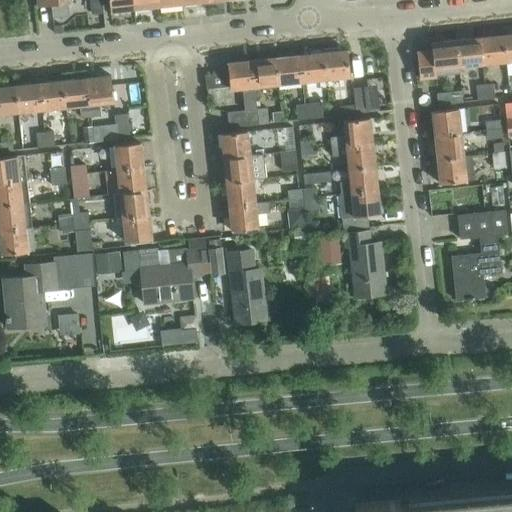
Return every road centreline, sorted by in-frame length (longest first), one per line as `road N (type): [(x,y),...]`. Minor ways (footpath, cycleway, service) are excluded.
road 1 (secondary): [(0,480),(511,424)]
road 2 (secondary): [(511,383),(0,426)]
road 3 (residential): [(0,387),(427,345)]
road 4 (residential): [(146,40),(167,211),(204,206),(187,35)]
road 5 (residential): [(427,345),(389,13)]
road 6 (residential): [(0,54),(146,40)]
road 7 (residential): [(389,13),(511,0)]
